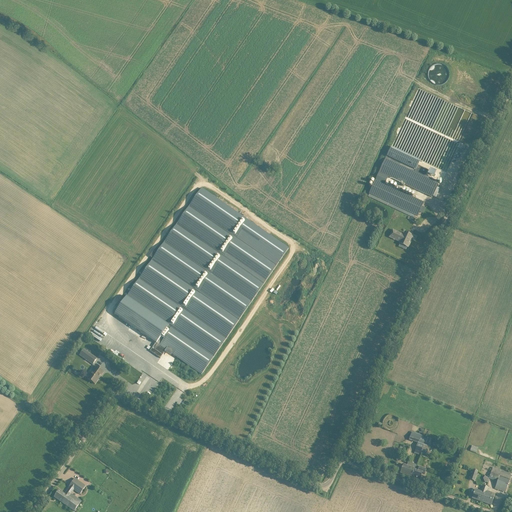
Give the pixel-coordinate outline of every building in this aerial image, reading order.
[(446,82),(447,66),(430,64),(429,81),(446,82)] [(419,88),(391,147),(386,159),(379,173),(376,180),(369,194),(368,197),(414,218),(415,215),(417,216),(424,202),(419,200),(385,184),(388,177),(423,193),(427,195),(432,197),(438,184),(437,183),(431,180),(432,179),(425,176),(428,170),(418,165),(420,160),(446,172),(473,114),(419,88)] [(202,189),(115,315),(131,326),(156,343),(150,351),(160,358),(163,354),(166,350),(202,375),(289,249),(202,189)] [(404,235),(392,230),(389,237),(401,242),(400,244),(408,248),(414,236),(405,232),(404,235)] [(110,344),(111,342),(99,336),(98,338),(110,344)] [(84,349),(80,355),(93,364),(97,359),(84,349)] [(88,379),(91,381),(95,384),(104,372),(96,367),(88,379)] [(409,440),(418,443),(415,450),(421,452),(425,440),(426,437),(421,435),(411,432),(409,440)] [(425,440),(421,452),(426,454),(432,439),(426,437),(425,440)] [(403,464),(402,469),(400,473),(420,480),(422,474),(425,474),(426,470),(410,464),(410,467),(403,464)] [(511,474),(493,468),(490,476),(498,479),(495,489),(505,492),(507,488),(511,474)] [(59,490),(54,497),(58,500),(74,511),(76,510),(78,511),(79,511),(84,505),(81,503),(79,505),(68,496),(69,494),(72,490),(77,493),(81,488),(77,485),(73,482),(65,494),(59,490)] [(495,494),(487,491),(488,487),(483,486),(481,492),(475,490),(474,494),(472,499),(491,505),(495,494)]
